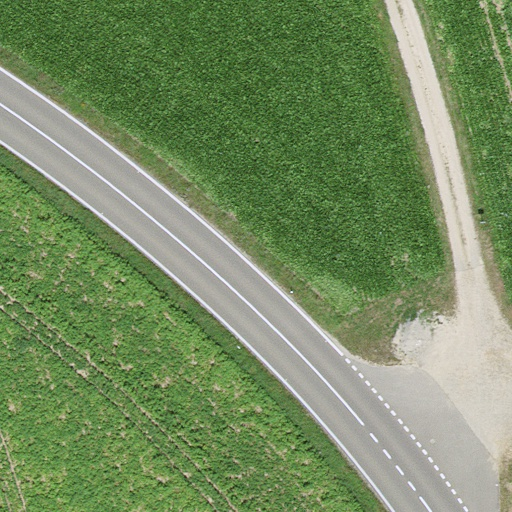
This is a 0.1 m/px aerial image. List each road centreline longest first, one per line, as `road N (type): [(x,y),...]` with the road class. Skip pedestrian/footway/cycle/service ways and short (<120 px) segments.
road 1 (secondary): [(420,511),(324,387),(155,225),(0,109)]
road 2 (track): [(387,468),(490,383),(460,175),(404,0)]
